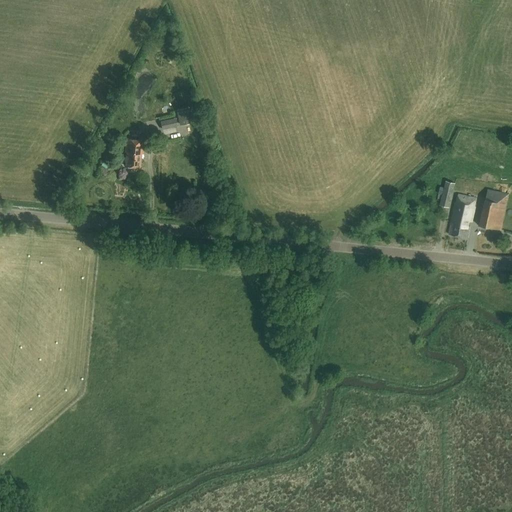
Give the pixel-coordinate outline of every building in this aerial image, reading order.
[(182,125),(191,124),(191,123),(188,107),(176,109),(180,126),(182,125)] [(162,129),(177,126),(175,118),(160,121),(162,129)] [(169,131),(171,139),(181,136),(179,129),(169,131)] [(140,167),(141,154),(143,154),(144,141),(126,139),(125,152),(127,152),(125,166),(140,167)] [(203,173),(206,183),(219,179),(216,169),(203,173)] [(453,192),(455,183),(446,180),(439,205),(449,208),(453,192)] [(488,189),(480,225),(501,229),(509,193),(488,189)] [(472,221),(475,206),(474,206),(476,198),(459,194),(457,202),(456,202),(449,234),(467,238),(470,226),(468,226),(469,220),(472,221)]
